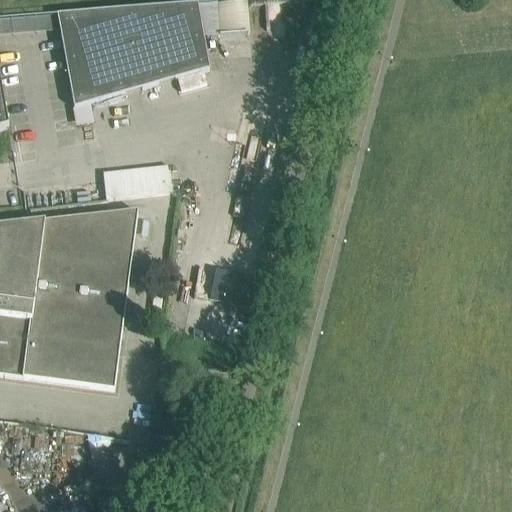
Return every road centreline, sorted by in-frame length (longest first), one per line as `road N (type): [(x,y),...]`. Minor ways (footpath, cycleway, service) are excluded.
road 1 (residential): [(217,511),(341,0)]
road 2 (unknown): [(0,219),(109,208),(130,215),(136,238),(112,414),(0,400)]
